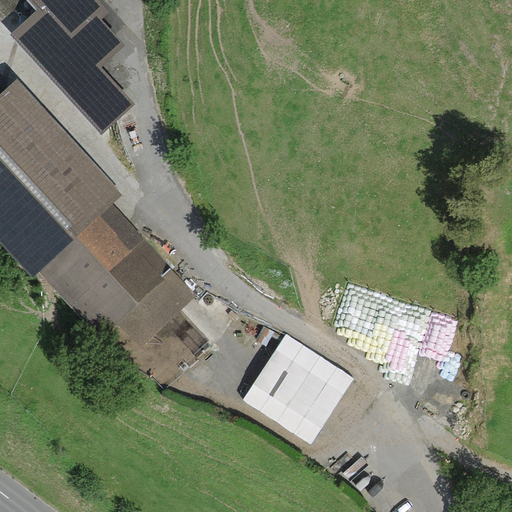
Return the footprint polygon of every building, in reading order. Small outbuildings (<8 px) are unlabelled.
[(0,0),(0,24),(26,0),(0,0)] [(44,15),(20,38),(77,99),(102,76),(44,15)] [(101,79),(82,97),(109,125),(128,107),(101,79)] [(17,83),(0,99),(0,248),(33,283),(41,276),(103,341),(118,327),(141,351),(197,298),(112,208),(124,196),(17,83)] [(292,337),(246,403),(313,448),(358,382),(292,337)]
